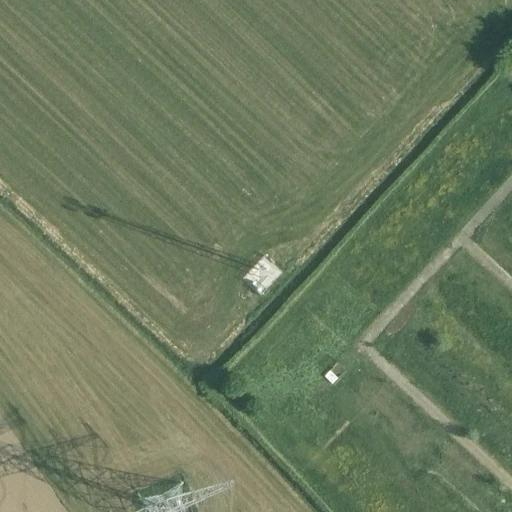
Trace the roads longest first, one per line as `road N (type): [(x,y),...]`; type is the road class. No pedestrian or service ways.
road 1 (track): [(511,488),(362,349),(461,243),(511,289)]
road 2 (track): [(362,349),(311,403),(427,511)]
